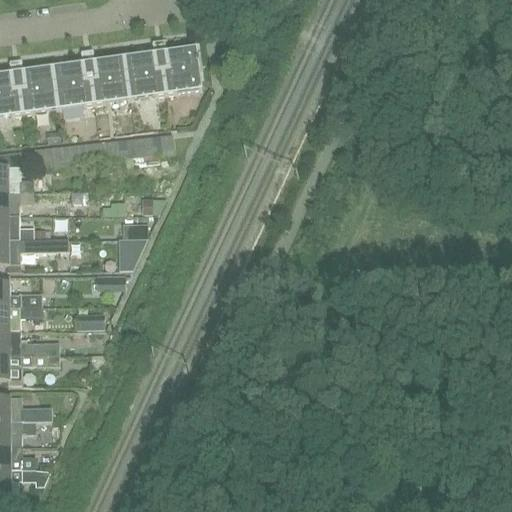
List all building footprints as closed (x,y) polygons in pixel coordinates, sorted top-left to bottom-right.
[(203,94),(197,53),(166,57),(166,53),(155,54),(155,58),(125,63),(131,104),(203,94)] [(131,104),(125,63),(95,67),(94,63),(83,64),(84,68),(54,72),(59,114),(131,104)] [(0,122),(59,114),(54,72),(23,77),(23,73),(12,74),(12,78),(0,79),(0,122)] [(47,148),(60,146),(59,136),(45,138),(47,148)] [(153,141),(155,160),(175,157),(173,139),(153,141)] [(155,160),(153,141),(133,143),(135,162),(155,160)] [(133,143),(113,146),(115,164),(135,162),(133,143)] [(115,164),(113,146),(93,148),(95,167),(115,164)] [(93,148),(74,150),(76,174),(81,173),(81,168),(95,167),(93,148)] [(74,150),(54,152),(55,171),(70,169),(71,174),(76,174),(74,150)] [(36,173),(55,171),(54,152),(34,154),(36,173)] [(21,185),(20,157),(0,159),(0,197),(34,197),(34,185),(21,185)] [(34,208),(34,197),(0,197),(0,221),(20,221),(20,209),(34,208)] [(142,202),(142,219),(152,219),(151,202),(142,202)] [(20,221),(0,221),(0,245),(34,245),(34,244),(34,233),(20,233),(20,221)] [(44,234),(36,234),(36,244),(44,244),(44,234)] [(149,243),(120,244),(120,259),(142,258),(149,243)] [(36,244),(34,244),(34,245),(0,245),(0,269),(7,270),(7,276),(22,276),(21,269),(21,257),(35,256),(68,256),(69,244),(44,244),(36,244)] [(0,312),(35,312),(35,311),(42,311),(42,299),(20,298),(20,300),(10,300),(10,281),(0,280),(0,312)] [(125,280),(110,280),(110,293),(125,293),(125,280)] [(0,312),(0,336),(21,336),(21,324),(35,324),(35,312),(0,312)] [(90,321),(90,334),(104,334),(104,321),(90,321)] [(0,360),(60,359),(60,348),(27,348),(27,345),(21,345),(21,336),(0,336),(0,360)] [(60,359),(0,360),(0,384),(8,385),(8,391),(22,391),(22,372),(60,371),(60,359)] [(104,367),(104,359),(102,359),(91,359),(91,372),(102,372),(104,372),(104,367)] [(0,427),(35,427),(35,426),(53,426),(53,416),(39,416),(36,420),(31,414),(22,414),(21,403),(12,403),(0,402),(0,427)] [(35,439),(35,427),(0,427),(0,451),(22,451),(22,439),(35,439)] [(0,475),(36,475),(36,463),(23,463),(23,451),(22,451),(0,451),(0,475)] [(36,487),(36,475),(0,475),(0,499),(12,500),(12,487),(36,487)]
